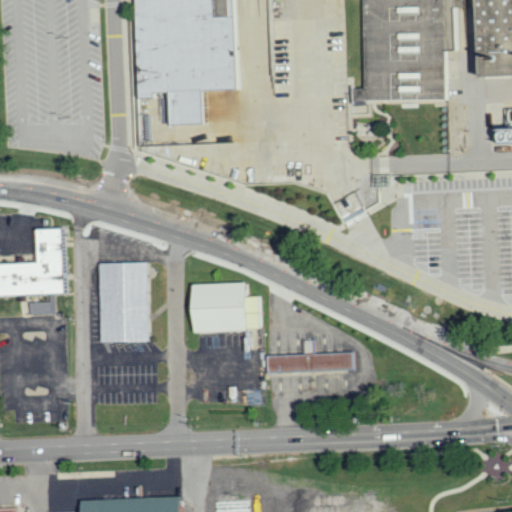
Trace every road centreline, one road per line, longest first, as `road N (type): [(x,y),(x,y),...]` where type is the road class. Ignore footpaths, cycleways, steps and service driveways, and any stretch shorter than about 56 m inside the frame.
road 1 (primary): [(0,453),(511,429)]
road 2 (primary): [(310,286),(239,253),(87,205)]
road 3 (primary): [(511,404),(310,286)]
road 4 (primary): [(511,368),(310,286)]
road 5 (residential): [(176,231),(179,445)]
